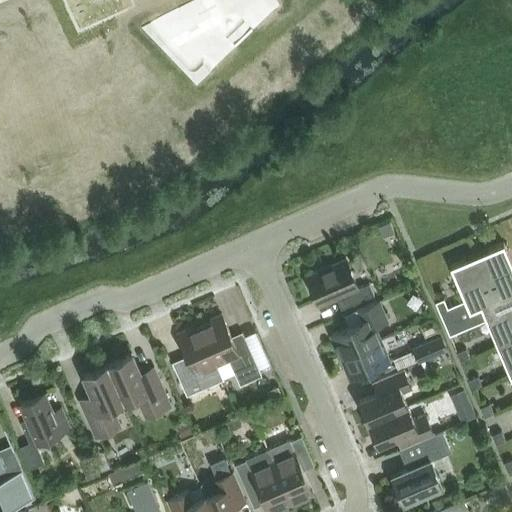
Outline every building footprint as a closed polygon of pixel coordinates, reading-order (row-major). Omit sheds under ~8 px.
[(396,233),(392,221),(381,225),(385,237),(396,233)] [(466,301),(511,282),(511,260),(504,241),(450,264),(466,301)] [(346,258),(307,275),(319,304),(336,297),(341,308),(374,293),(369,282),(358,287),(346,258)] [(487,319),(498,345),(511,338),(511,282),(466,301),(451,309),(445,297),(437,301),(452,335),(487,319)] [(331,333),(341,355),(380,338),(375,325),(387,320),(379,299),(344,314),(348,325),(331,333)] [(211,321),(201,326),(217,363),(229,358),(240,383),(261,374),(242,330),(231,335),(222,313),(210,318),(211,321)] [(223,377),(217,363),(201,326),(190,330),(189,327),(177,332),(187,355),(172,361),(187,394),(223,377)] [(393,332),(380,338),(341,355),(350,377),(389,360),(384,347),(397,342),(393,332)] [(441,336),(415,347),(420,360),(447,349),(441,336)] [(511,375),(511,338),(498,345),(511,376),(511,375)] [(472,357),(467,347),(458,351),(463,361),(472,357)] [(132,353),(108,363),(124,400),(137,394),(146,415),(170,405),(153,367),(140,372),(132,353)] [(112,405),(124,400),(108,363),(84,373),(93,393),(80,399),(96,436),(120,425),(112,405)] [(359,399),(369,421),(408,405),(402,391),(412,387),(403,367),(373,380),(378,391),(359,399)] [(484,385),(479,375),(471,379),(475,389),(484,385)] [(277,386),(268,390),(272,400),(282,396),(277,386)] [(22,427),(29,443),(18,448),(28,470),(44,463),(35,443),(69,429),(60,410),(53,413),(44,393),(20,403),(29,424),(22,427)] [(496,411),(492,402),(483,406),(487,415),(496,411)] [(470,404),(457,410),(462,421),(475,415),(470,404)] [(408,405),(369,421),(378,443),(397,435),(401,446),(433,433),(425,413),(413,418),(408,405)] [(194,435),(188,421),(178,425),(184,439),(194,435)] [(406,458),(410,467),(392,474),(403,502),(442,486),(431,459),(451,451),(442,430),(420,439),(425,450),(406,458)] [(506,440),(502,430),(493,434),(498,444),(506,440)] [(290,438),(267,448),(291,501),(313,491),(303,469),(314,464),(301,435),(290,440),(290,438)] [(0,492),(7,509),(36,496),(23,469),(12,444),(0,449),(0,492)] [(269,511),(291,501),(267,448),(245,458),(246,459),(235,464),(249,494),(259,489),(269,511)] [(110,469),(104,452),(96,455),(103,472),(110,469)] [(145,457),(110,472),(116,484),(150,469),(145,457)] [(95,465),(84,470),(87,480),(99,475),(95,465)] [(205,495),(212,511),(239,511),(233,498),(244,493),(233,470),(213,479),(218,490),(205,495)] [(126,489),(136,511),(146,511),(159,506),(147,479),(126,489)] [(504,483),(493,487),(496,493),(507,489),(504,483)] [(212,511),(205,495),(193,501),(188,490),(168,499),(173,511),(212,511)] [(469,511),(464,499),(435,511),(469,511)]
